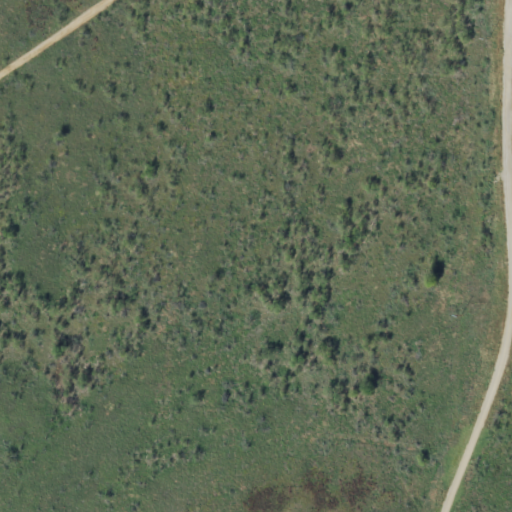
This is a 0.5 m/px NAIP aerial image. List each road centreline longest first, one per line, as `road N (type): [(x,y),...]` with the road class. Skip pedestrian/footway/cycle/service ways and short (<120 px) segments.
road 1 (residential): [(450,0),(505,29),(511,86),(485,434),(458,511)]
road 2 (residential): [(172,0),(0,105)]
